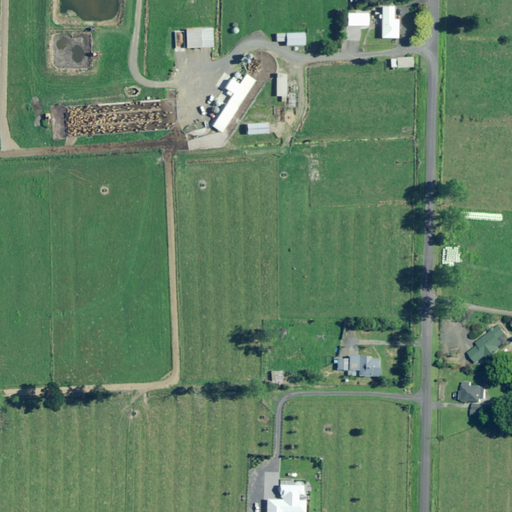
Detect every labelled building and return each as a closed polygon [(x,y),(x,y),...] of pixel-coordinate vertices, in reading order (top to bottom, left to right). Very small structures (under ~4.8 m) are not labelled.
[(393,6),(382,6),(381,14),(378,14),(378,18),(381,18),(381,37),(397,38),(397,19),(392,19),(393,6)] [(368,26),(368,13),(347,13),(347,25),(368,26)] [(200,47),(200,28),(185,29),(186,47),(200,47)] [(200,28),(200,47),(212,47),(211,28),(200,28)] [(285,45),(292,45),(292,51),(299,51),(299,45),(304,45),(304,33),(276,33),(276,41),(285,41),(285,45)] [(413,66),(412,57),(390,58),(391,67),(413,66)] [(226,94),(230,97),(227,102),(237,108),(255,78),(246,72),(239,83),(236,81),(230,78),(224,88),(228,91),(226,94)] [(286,74),(276,74),(276,96),(281,96),(281,101),(286,101),(286,74)] [(257,133),(257,123),(236,124),(236,134),(257,133)] [(488,359),(501,349),(511,341),(506,334),(499,325),(493,330),(477,342),(479,345),(469,353),(477,363),(486,356),(488,359)] [(348,356),(348,358),(334,358),(334,362),(337,362),(337,369),(347,370),(347,375),(379,377),(380,357),(348,356)] [(283,371),(268,371),(269,383),(283,382),(283,371)] [(473,401),(472,416),(473,416),(473,422),(480,422),(480,416),(489,417),(489,403),(481,403),(481,398),(485,399),(486,386),(471,386),(471,382),(461,381),(460,392),(460,401),(473,401)] [(279,485),(279,497),(280,497),(280,500),(277,499),(266,499),(265,511),(303,511),(304,500),(297,500),(297,494),(302,494),(302,485),(279,485)]
